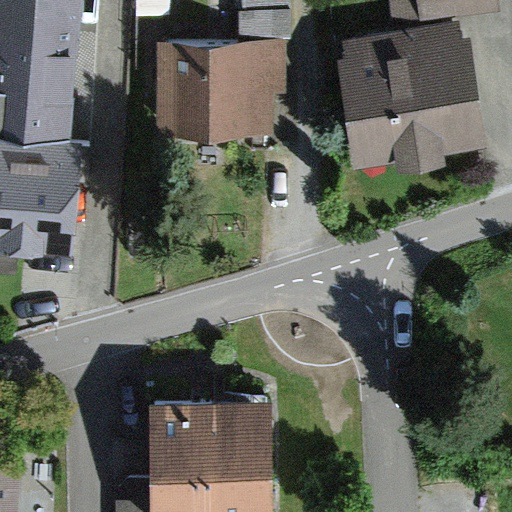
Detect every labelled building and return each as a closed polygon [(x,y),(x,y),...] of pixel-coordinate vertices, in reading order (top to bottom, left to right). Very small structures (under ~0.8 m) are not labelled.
[(81,0),(0,0),(0,139),(72,145),(81,0)] [(285,0),(240,0),(240,38),(286,38),(285,0)] [(500,0),(389,0),(393,25),(502,8),(500,0)] [(468,27),(338,48),(356,162),(393,156),(396,172),(443,164),(441,153),(487,146),(468,27)] [(284,43),(156,44),(158,136),(277,135),(277,95),(285,94),(284,43)] [(72,145),(0,139),(0,258),(78,267),(87,147),(72,145)] [(267,511),(265,392),(137,394),(139,511),(267,511)]
